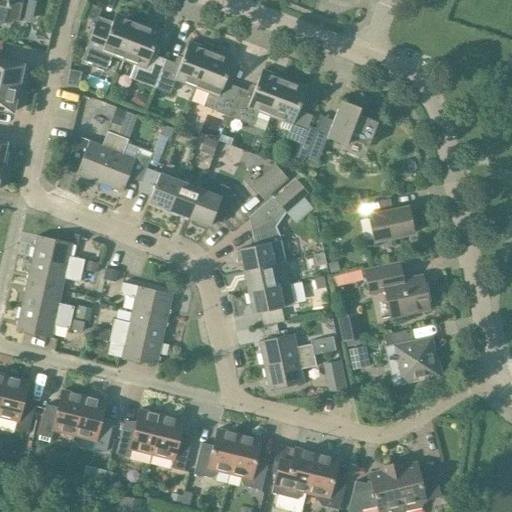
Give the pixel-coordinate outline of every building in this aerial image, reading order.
[(0,0),(0,24),(3,23),(4,18),(19,21),(23,0),(0,0)] [(85,17),(96,22),(101,9),(90,4),(85,17)] [(96,22),(82,60),(107,69),(112,55),(124,60),(138,22),(116,14),(113,22),(111,27),(96,22)] [(138,22),(124,60),(134,64),(129,78),(155,88),(166,59),(152,53),(155,46),(160,31),(138,22)] [(166,59),(155,88),(169,93),(175,79),(197,88),(211,50),(189,42),(183,58),(180,64),(166,59)] [(23,65),(0,60),(0,56),(2,48),(0,47),(0,85),(22,90),(25,74),(21,74),(23,65)] [(211,50),(197,88),(208,92),(203,107),(225,115),(228,116),(239,88),(225,82),(227,76),(234,59),(211,50)] [(239,88),(228,116),(233,118),(253,126),(258,111),(270,116),(284,78),(262,70),(253,93),(248,91),(239,88)] [(284,78),(270,116),(282,121),(279,128),(289,131),(286,139),(301,145),(312,116),(298,110),(307,87),(284,78)] [(0,85),(0,109),(13,112),(15,104),(19,105),(22,90),(0,85)] [(341,100),(334,119),(326,138),(346,145),(349,138),(369,146),(378,122),(358,114),(361,108),(341,100)] [(117,136),(127,140),(135,120),(125,116),(121,127),(117,136)] [(163,126),(159,135),(169,139),(173,130),(163,126)] [(117,136),(107,132),(101,146),(89,141),(77,137),(66,165),(78,169),(76,174),(99,183),(117,136)] [(196,165),(212,167),(217,137),(201,134),(196,165)] [(127,140),(117,136),(99,183),(122,192),(128,177),(141,182),(151,159),(152,154),(126,144),(127,140)] [(312,139),(305,157),(306,157),(317,162),(324,144),(312,139)] [(240,159),(259,168),(264,156),(225,140),(215,165),(234,173),(240,159)] [(6,143),(0,142),(0,167),(5,168),(9,153),(4,152),(6,143)] [(275,165),(251,186),(264,201),(288,180),(275,165)] [(160,173),(147,168),(146,170),(141,182),(138,190),(151,196),(160,173)] [(169,210),(180,181),(160,173),(151,196),(148,202),(169,210)] [(308,195),(295,180),(275,198),(287,213),(308,195)] [(180,181),(169,210),(189,218),(200,189),(180,181)] [(210,191),(210,193),(200,189),(189,218),(210,226),(213,219),(222,222),(231,201),(231,200),(232,199),(232,197),(232,195),(232,193),(231,191),(230,189),(229,188),(228,187),(226,186),(224,185),(223,185),(221,185),(219,185),(217,185),(215,186),(213,187),(213,188),(211,189),(210,191)] [(374,241),(413,233),(408,207),(386,212),(383,200),(360,205),(362,217),(369,216),(374,241)] [(280,236),(276,226),(272,219),(251,229),(255,246),(239,249),(244,271),(286,262),(280,236)] [(69,256),(72,243),(37,236),(32,260),(82,271),(85,260),(69,256)] [(314,256),(316,267),(326,265),(323,254),(314,256)] [(82,271),(32,260),(32,261),(27,283),(61,291),(64,278),(80,282),(82,271)] [(286,262),(244,271),(248,292),(289,284),(289,283),(290,283),(286,262)] [(390,317),(429,309),(422,276),(402,280),(399,263),(365,270),(370,294),(385,290),(390,317)] [(323,277),(314,279),(316,290),(326,288),(323,277)] [(61,291),(27,283),(22,307),(72,318),(74,307),(58,303),(61,291)] [(132,310),(167,318),(172,294),(122,283),(119,294),(135,298),(132,310)] [(294,305),(289,284),(248,292),(253,314),(294,305)] [(72,318),(22,307),(16,331),(51,338),(54,325),(69,329),(72,318)] [(111,330),(161,341),(167,318),(132,310),(129,323),(114,319),(111,330)] [(354,315),(337,318),(342,342),(359,339),(354,315)] [(411,329),(384,335),(387,349),(394,384),(424,377),(424,379),(440,376),(437,360),(435,361),(430,339),(414,343),(411,329)] [(108,355),(121,358),(156,365),(161,341),(111,330),(109,341),(111,342),(108,355)] [(293,334),(259,341),(264,366),(314,355),(314,354),(335,350),(332,336),(310,341),(311,344),(296,347),(293,334)] [(366,347),(348,350),(352,371),(370,368),(366,347)] [(314,355),(264,366),(269,390),(303,383),(301,369),(316,366),(314,355)] [(340,362),(325,366),(330,393),(346,390),(340,362)] [(35,406),(23,403),(28,382),(6,376),(0,399),(0,417),(17,421),(15,429),(28,433),(35,406)] [(45,408),(38,435),(39,435),(38,440),(49,443),(50,438),(51,438),(53,430),(74,435),(83,396),(62,390),(57,411),(45,408)] [(106,452),(112,425),(101,422),(106,401),(83,396),(74,435),(95,441),(93,449),(106,452)] [(134,430),(123,428),(116,455),(128,458),(130,449),(151,455),(161,415),(139,410),(134,430)] [(190,444),(179,441),(184,420),(161,415),(151,455),(172,460),(171,468),(183,471),(190,444)] [(217,475),(218,471),(229,474),(239,434),(217,429),(212,450),(200,447),(194,474),(211,478),(217,475)] [(268,464),(256,461),(261,440),(239,434),(229,474),(240,477),(240,480),(243,486),(261,491),(268,464)] [(302,496),(303,492),(307,493),(316,453),(295,448),(290,469),(278,466),(271,493),(297,499),(302,496)] [(338,510),(345,483),(334,480),(339,459),(316,453),(307,493),(318,496),(317,499),(321,505),(338,510)] [(432,461),(417,465),(416,462),(405,465),(405,461),(391,464),(402,511),(403,511),(421,508),(426,500),(441,496),(432,461)] [(368,484),(355,481),(347,511),(361,511),(362,510),(378,507),(379,511),(402,511),(391,464),(380,467),(380,471),(370,473),(371,481),(367,482),(368,484)] [(189,506),(192,493),(183,491),(182,495),(171,493),(170,501),(189,506)] [(144,511),(147,500),(120,496),(117,511),(144,511)]
